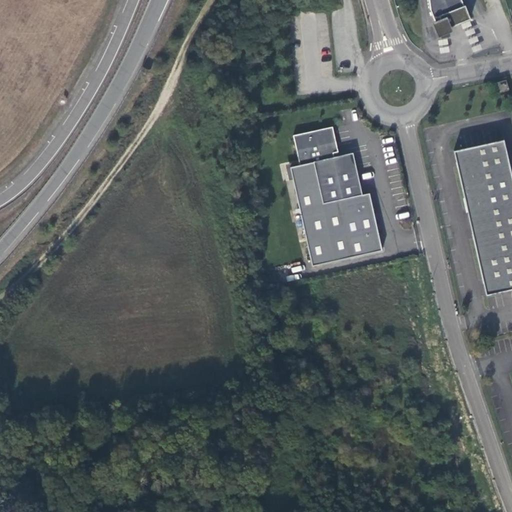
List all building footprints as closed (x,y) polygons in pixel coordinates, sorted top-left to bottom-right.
[(462,0),(429,0),(431,12),(436,24),(431,26),(437,41),(455,33),(454,28),(473,21),(467,6),(465,7),(462,0)] [(506,80),(496,83),(499,93),(509,90),(506,80)] [(323,204),(362,195),(353,153),(334,157),(333,153),(338,152),(333,127),(293,135),(300,165),(314,162),(323,204)] [(467,146),(452,149),(485,294),(511,288),(511,178),(503,138),(497,139),(467,146)] [(370,193),(362,195),(323,204),(314,162),(300,165),(288,168),(309,266),(382,250),(370,193)]
